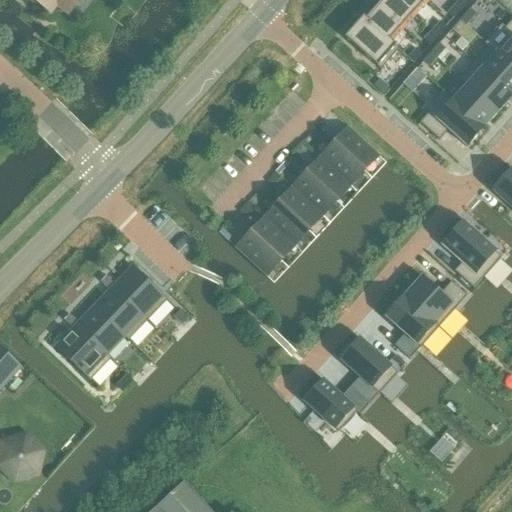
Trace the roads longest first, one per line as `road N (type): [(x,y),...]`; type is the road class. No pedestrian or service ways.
road 1 (residential): [(461,196),(288,390)]
road 2 (tertiary): [(111,177),(260,11)]
road 3 (residential): [(335,84),(217,211)]
road 4 (residential): [(335,84),(461,196)]
road 5 (tertiary): [(0,290),(111,177)]
road 6 (residential): [(111,177),(0,70)]
